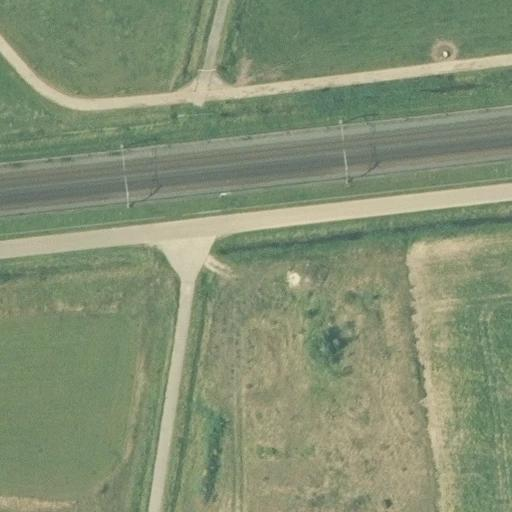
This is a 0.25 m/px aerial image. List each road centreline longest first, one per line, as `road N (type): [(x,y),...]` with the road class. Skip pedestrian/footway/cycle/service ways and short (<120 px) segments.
road 1 (unclassified): [(0,251),(511,193)]
road 2 (motorway): [(511,461),(177,511)]
road 3 (track): [(196,229),(153,511)]
